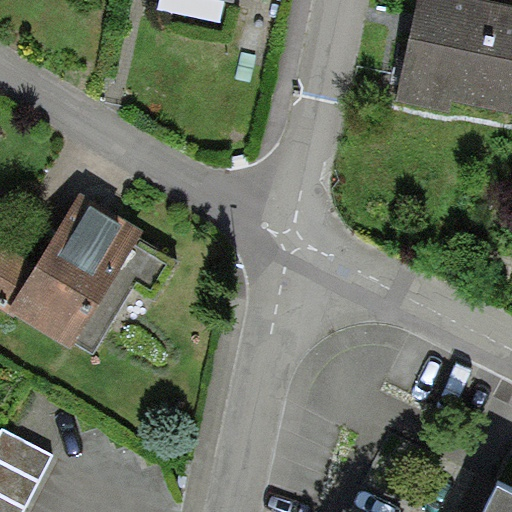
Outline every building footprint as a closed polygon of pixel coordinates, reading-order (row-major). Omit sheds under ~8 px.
[(511,12),(467,2),(455,0),(419,0),(396,105),(449,117),(452,103),(511,116),(511,12)] [(511,0),(467,0),(467,2),(511,12),(511,0)] [(36,267),(0,245),(0,307),(71,349),(142,230),(80,193),(36,267)] [(0,511),(22,511),(51,455),(0,429),(0,511)] [(511,511),(511,491),(498,484),(484,511),(511,511)]
